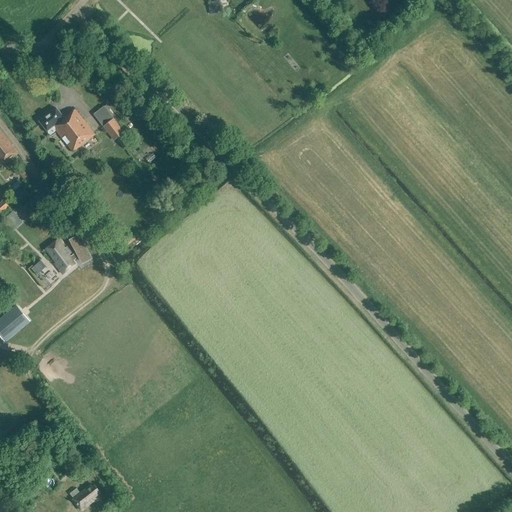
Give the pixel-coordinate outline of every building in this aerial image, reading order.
[(221,11),(219,0),(213,0),(209,0),(210,12),(221,11)] [(114,141),(125,133),(104,106),(93,114),(114,141)] [(64,119),(56,108),(39,122),(50,136),(56,131),(72,153),(94,136),(75,110),(64,119)] [(0,163),(2,167),(13,158),(12,157),(17,153),(0,131),(0,163)] [(123,135),(117,140),(123,147),(129,142),(123,135)] [(0,214),(10,205),(5,199),(0,202),(0,214)] [(14,210),(2,219),(12,230),(23,221),(14,210)] [(92,259),(79,235),(69,240),(75,253),(71,257),(69,255),(72,253),(67,247),(65,248),(58,240),(44,250),(55,263),(53,264),(62,276),(77,265),(74,261),(78,258),(82,264),(92,259)] [(37,274),(47,265),(41,259),(31,268),(37,274)] [(0,336),(5,342),(30,321),(16,305),(0,318),(0,336)] [(73,498),(72,499),(81,510),(92,501),(90,499),(99,492),(94,485),(91,487),(90,485),(80,493),(76,489),(70,494),(73,498)]
